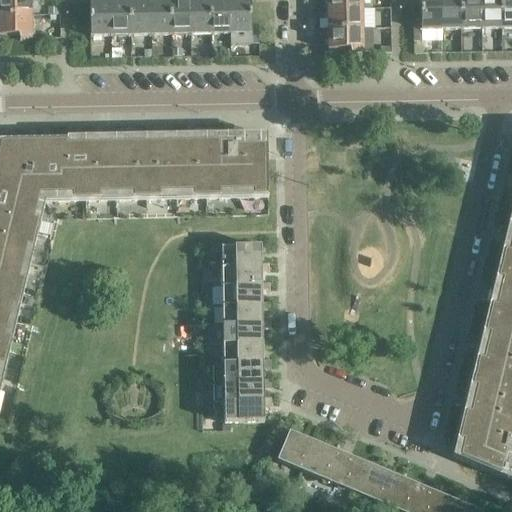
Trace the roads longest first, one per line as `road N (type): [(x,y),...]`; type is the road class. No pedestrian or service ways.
road 1 (unclassified): [(498,97),(419,418),(301,371),(288,101)]
road 2 (residential): [(288,101),(0,106)]
road 3 (residential): [(498,97),(288,101)]
